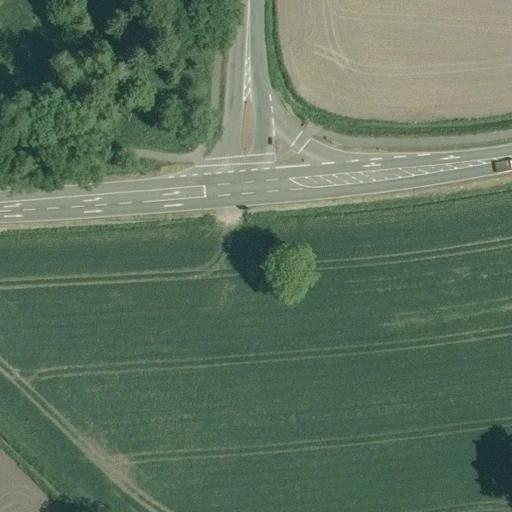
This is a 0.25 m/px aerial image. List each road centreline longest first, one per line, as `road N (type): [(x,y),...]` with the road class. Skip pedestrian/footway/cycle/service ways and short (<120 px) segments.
road 1 (tertiary): [(247,201),(511,164)]
road 2 (tertiary): [(0,217),(247,201)]
road 3 (tertiary): [(244,178),(0,201)]
road 4 (tertiary): [(377,164),(298,146),(243,104)]
road 5 (tertiary): [(511,149),(377,164)]
road 6 (tertiary): [(377,164),(244,178)]
